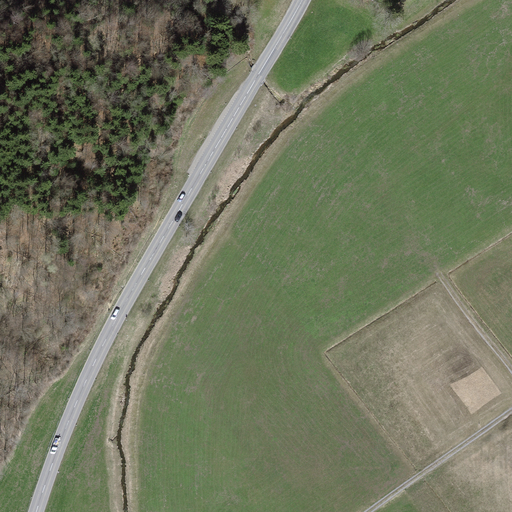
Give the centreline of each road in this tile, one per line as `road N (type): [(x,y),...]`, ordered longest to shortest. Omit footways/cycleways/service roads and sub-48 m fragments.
road 1 (secondary): [(38,511),(74,407),(112,333),(302,0)]
road 2 (track): [(370,511),(511,412)]
